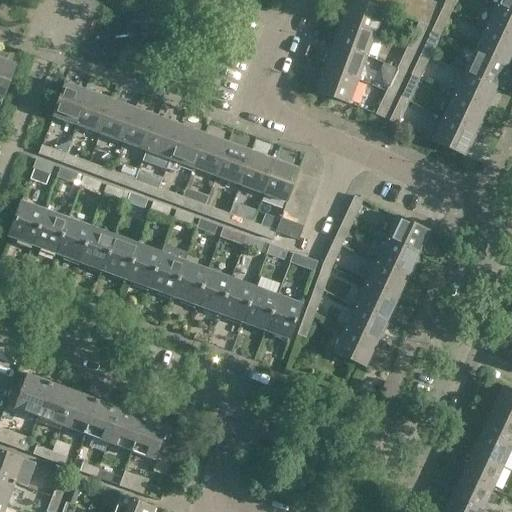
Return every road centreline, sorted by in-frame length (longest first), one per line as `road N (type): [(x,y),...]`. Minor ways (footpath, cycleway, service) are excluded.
road 1 (unclassified): [(240,410),(275,402),(385,442),(426,423),(457,355),(455,325),(498,233),(511,225)]
road 2 (residential): [(511,218),(264,114),(308,0)]
road 3 (unclassified): [(240,410),(0,322)]
